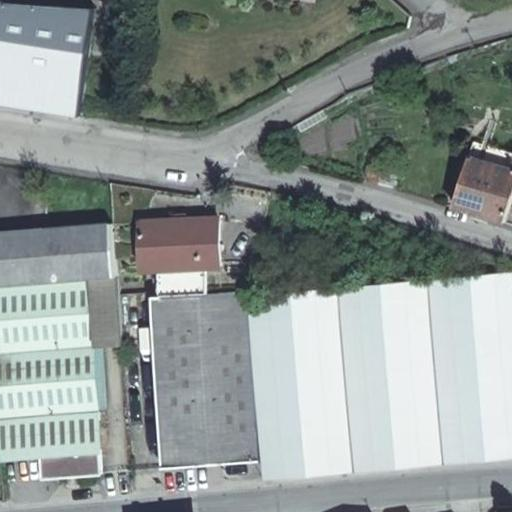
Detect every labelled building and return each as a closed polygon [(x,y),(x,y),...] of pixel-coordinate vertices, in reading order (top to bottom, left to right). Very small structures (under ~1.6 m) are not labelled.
[(34,0),(0,0),(0,100),(82,113),(96,7),(34,0)] [(511,153),(474,142),(456,208),(471,211),(469,217),(491,223),(493,219),(508,223),(511,208),(511,153)] [(381,172),(373,169),(370,180),(379,182),(381,172)] [(162,297),(207,293),(205,266),(223,264),(219,219),(143,223),(146,269),(160,269),(162,297)] [(0,442),(0,443),(2,460),(41,458),(43,479),(102,475),(97,408),(106,408),(102,346),(93,346),(89,281),(117,280),(114,227),(1,233),(0,232),(0,442)] [(268,480),(511,456),(511,276),(251,299),(268,480)] [(93,346),(102,346),(121,345),(117,280),(89,281),(93,346)] [(261,463),(249,290),(207,293),(162,297),(152,299),(165,470),(261,463)]
